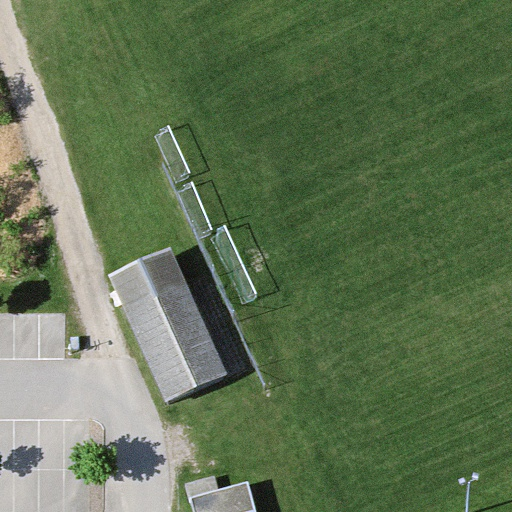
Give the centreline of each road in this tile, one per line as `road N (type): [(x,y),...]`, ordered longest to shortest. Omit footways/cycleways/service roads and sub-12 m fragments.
road 1 (track): [(0,24),(120,387)]
road 2 (unclassified): [(120,387),(143,511)]
